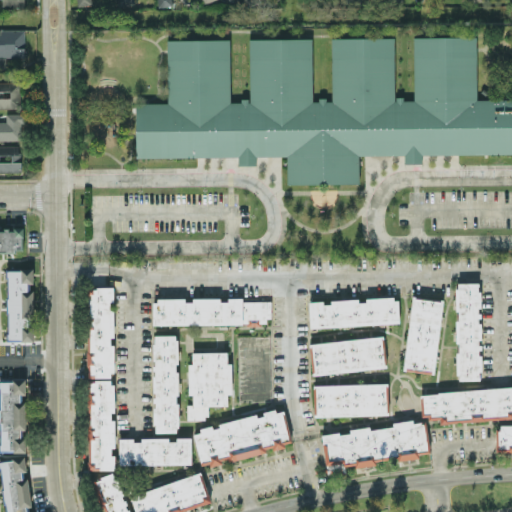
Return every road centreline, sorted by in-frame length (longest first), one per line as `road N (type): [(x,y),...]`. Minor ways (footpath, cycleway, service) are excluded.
road 1 (residential): [(53,0),(66,511)]
road 2 (secondary): [(511,474),(379,485),(261,511)]
